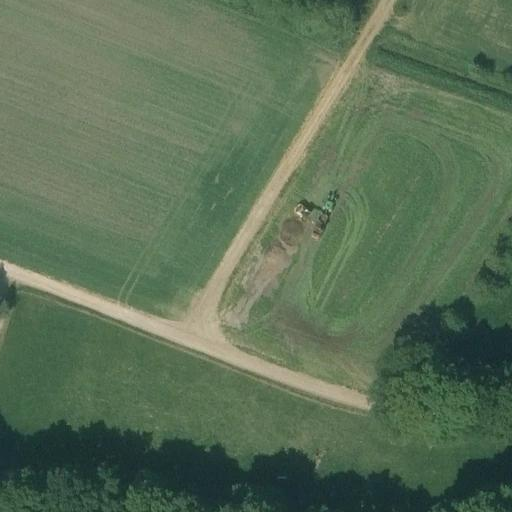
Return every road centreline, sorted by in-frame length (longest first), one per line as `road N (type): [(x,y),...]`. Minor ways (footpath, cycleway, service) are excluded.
road 1 (unclassified): [(0,270),(326,395),(511,405)]
road 2 (unclassified): [(391,511),(0,462)]
